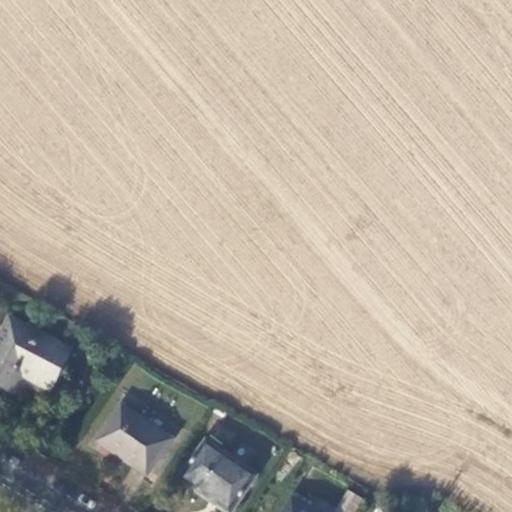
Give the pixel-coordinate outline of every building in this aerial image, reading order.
[(0,336),(0,385),(3,387),(33,331),(9,319),(0,336)] [(33,331),(3,387),(12,393),(21,377),(48,391),(69,351),(33,331)] [(170,441),(121,406),(95,443),(145,478),(170,441)] [(230,511),(256,478),(205,442),(178,480),(222,511),(230,511)] [(313,511),(291,499),(283,511),(313,511)]
